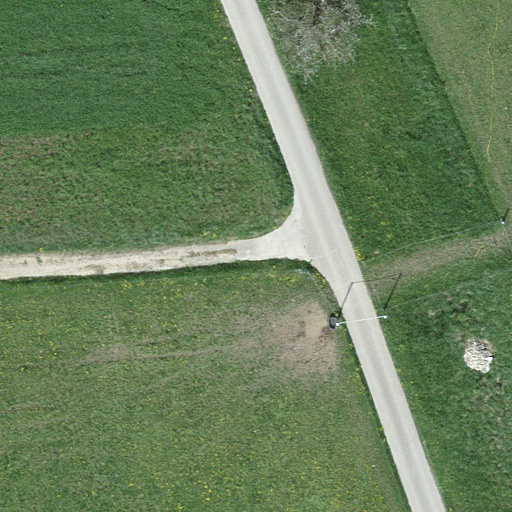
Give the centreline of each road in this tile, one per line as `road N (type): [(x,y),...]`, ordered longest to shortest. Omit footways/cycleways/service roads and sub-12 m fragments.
road 1 (residential): [(231,0),(422,511)]
road 2 (track): [(0,265),(326,243)]
